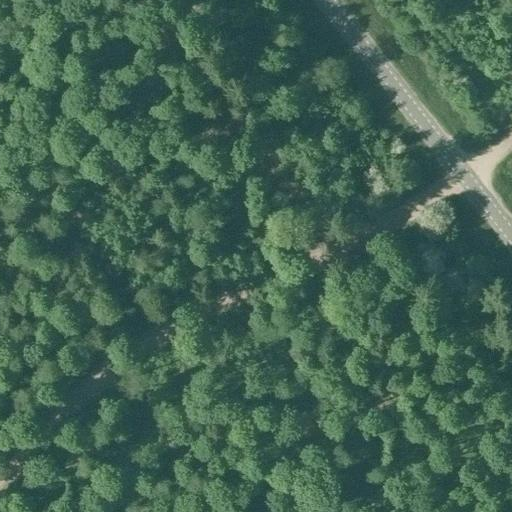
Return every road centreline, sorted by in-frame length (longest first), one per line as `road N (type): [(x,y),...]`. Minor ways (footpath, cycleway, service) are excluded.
road 1 (track): [(0,472),(149,333),(369,231),(511,141)]
road 2 (tertiary): [(511,237),(326,0)]
